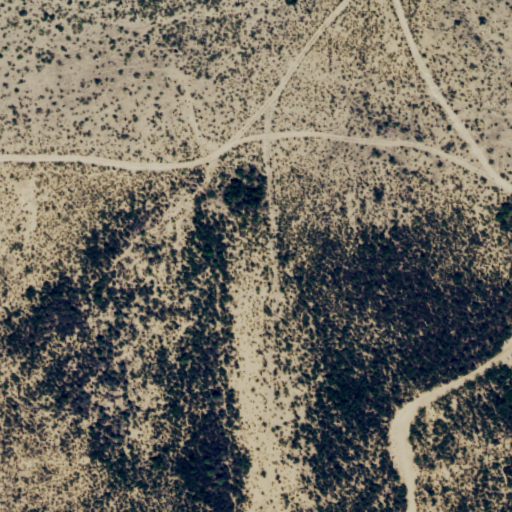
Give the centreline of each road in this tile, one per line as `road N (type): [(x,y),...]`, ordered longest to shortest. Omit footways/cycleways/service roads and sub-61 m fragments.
road 1 (track): [(354,0),(348,28),(367,73),(481,227),(491,307),(377,441),(375,511)]
road 2 (track): [(0,347),(313,38),(348,28)]
